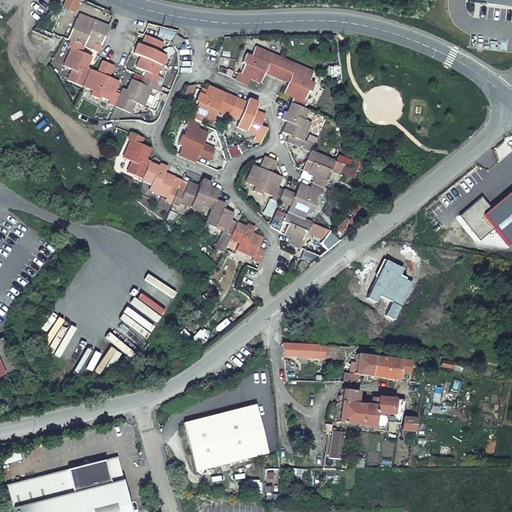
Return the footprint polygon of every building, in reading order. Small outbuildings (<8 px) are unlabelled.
[(76,20),(87,25),(89,19),(78,14),(76,20)] [(86,40),(100,46),(108,27),(89,19),(87,25),(76,20),(67,40),(71,41),(83,46),(86,40)] [(182,40),(176,36),(175,35),(170,43),(177,48),(182,40)] [(156,76),(165,56),(157,53),(162,43),(161,43),(145,36),(140,46),(137,44),(133,54),(140,57),(136,68),(147,72),(144,78),(156,83),(159,77),(156,76)] [(91,57),(81,53),(83,46),(71,41),(68,48),(71,49),(63,67),(72,70),(67,81),(82,87),(90,70),(90,69),(86,68),(91,57)] [(283,60),(254,48),(250,57),(245,55),(242,63),(244,64),(240,74),(237,73),(234,80),(246,85),(249,79),(259,83),(264,72),(276,78),(283,60)] [(312,72),(283,60),(276,78),(288,83),(283,93),(293,98),(291,104),(303,109),(306,102),(303,101),(308,91),(310,92),(314,84),(308,82),(312,72)] [(90,70),(82,87),(84,88),(92,92),(90,96),(98,100),(99,97),(109,101),(108,104),(115,107),(120,95),(114,92),(118,82),(107,78),(112,66),(102,62),(97,73),(90,70)] [(143,107),(150,89),(153,90),(156,83),(144,78),(141,85),(131,80),(126,91),(122,89),(120,95),(115,107),(130,114),(134,103),(143,107)] [(236,99),(207,87),(203,96),(198,94),(194,102),(197,103),(193,113),(190,112),(187,119),(199,124),(202,118),(212,122),(216,111),(229,116),(236,99)] [(257,104),(248,100),(246,103),(236,99),(229,116),(239,120),(236,127),(256,135),(254,138),(261,141),(266,129),(260,126),(265,116),(254,111),(257,104)] [(302,141),(310,123),(303,120),(307,111),(303,109),(291,104),(287,113),(284,112),(281,120),(287,122),(282,133),(293,137),(290,143),(302,149),(305,142),(302,141)] [(202,145),(207,134),(197,130),(199,124),(187,119),(184,125),(187,126),(183,137),(181,136),(177,143),(182,145),(178,155),(195,162),(198,155),(209,160),(214,150),(202,145)] [(149,149),(140,144),(141,142),(142,138),(130,133),(129,134),(127,140),(130,141),(122,159),(131,162),(126,173),(141,179),(149,163),(149,161),(145,159),(149,149)] [(324,181),(328,171),(330,172),(335,162),(310,152),(306,161),(311,164),(307,174),(314,176),(311,183),(323,188),(326,182),(324,181)] [(281,177),(270,173),(275,161),(264,157),(259,169),(253,166),(245,183),(255,187),(253,192),(260,195),(261,193),(272,197),(270,200),(277,203),(278,201),(282,190),(276,188),(281,177)] [(302,171),(303,172),(307,173),(311,164),(306,161),(302,171)] [(170,188),(175,178),(164,174),(166,168),(159,165),(158,167),(149,163),(141,179),(151,183),(148,190),(166,198),(165,200),(171,203),(176,191),(170,188)] [(179,203),(199,212),(201,205),(211,209),(216,200),(219,192),(209,188),(210,184),(201,180),(198,188),(187,183),(183,194),(176,191),(171,203),(178,206),(179,203)] [(309,189),(298,185),(294,195),(282,190),(278,201),(289,206),(286,213),(287,213),(304,220),(308,211),(312,213),(316,205),(314,204),(318,193),(321,195),(323,188),(311,183),(309,189)] [(511,241),(511,190),(491,208),(482,215),(494,229),(508,245),(511,241)] [(482,215),(491,208),(482,197),(458,216),(479,242),(494,229),(482,215)] [(211,209),(205,225),(214,228),(215,226),(225,230),(224,233),(231,236),(236,223),(230,221),(233,214),(223,209),(225,204),(216,200),(211,209)] [(301,242),(305,232),(307,233),(311,223),(304,220),(287,213),(283,222),(288,225),(284,235),(291,238),(288,244),(300,249),(303,242),(301,242)] [(254,228),(246,225),(245,227),(236,223),(231,236),(229,239),(238,244),(235,250),(253,258),(252,260),(259,263),(264,251),(258,248),(262,238),(251,234),(254,228)] [(0,339),(0,376),(16,368),(2,338),(0,339)] [(327,346),(282,344),(284,355),(327,357),(327,346)] [(344,346),(327,346),(327,357),(327,358),(343,358),(344,346)] [(372,358),(374,348),(365,347),(357,347),(356,363),(352,362),(350,374),(345,373),(344,383),(358,383),(358,375),(370,376),(372,358)] [(400,362),(372,358),(370,376),(406,381),(408,368),(399,366),(400,362)] [(454,363),(444,361),(442,367),(453,369),(454,363)] [(356,403),(358,391),(342,389),(341,401),(356,403)] [(372,405),(360,403),(356,403),(341,401),(338,422),(374,427),(374,429),(384,430),(386,414),(393,414),(395,399),(373,397),(372,405)] [(401,425),(405,400),(397,400),(394,424),(401,425)] [(257,403),(183,422),(195,472),(269,453),(257,403)] [(415,438),(417,419),(403,418),(401,436),(415,438)] [(329,432),(323,469),(337,469),(342,433),(331,431),(332,425),(325,424),(324,431),(329,432)] [(78,467),(6,485),(12,511),(129,511),(122,482),(123,481),(117,457),(92,464),(91,463),(84,461),(78,466),(78,467)] [(301,470),(290,470),(290,484),(302,484),(301,470)]
